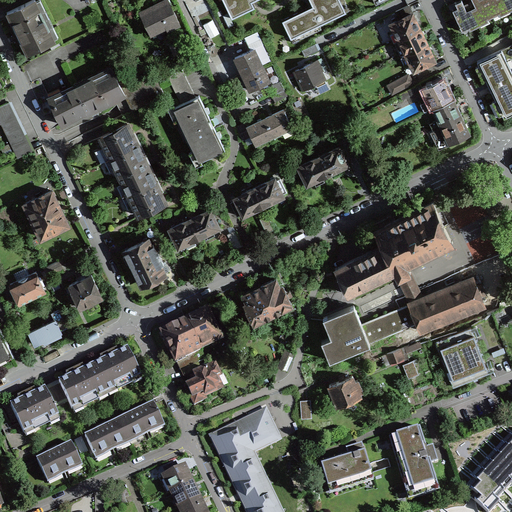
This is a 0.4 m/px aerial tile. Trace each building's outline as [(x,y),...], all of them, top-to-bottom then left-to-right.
[(19,37),(27,54),(55,41),(35,0),(30,0),(7,12),(19,37)] [(150,33),(164,26),(166,30),(179,23),(167,0),(160,0),(161,2),(149,8),(140,12),(141,13),(139,14),(143,22),(145,22),(150,33)] [(223,0),(232,17),(255,6),(252,1),(253,0),(223,0)] [(293,42),(322,28),(319,24),(349,10),(344,0),(310,0),(313,5),(310,6),(282,20),(293,42)] [(453,10),(462,28),(477,20),(469,3),(464,5),(462,0),(458,0),(455,2),(458,8),(456,9),(453,10)] [(469,3),(477,20),(492,13),(486,0),(473,0),(471,1),(469,3)] [(486,0),(492,13),(507,6),(504,0),(486,0)] [(400,19),(391,23),(399,39),(420,28),(413,15),(409,5),(396,11),(400,19)] [(420,28),(399,39),(406,54),(427,44),(421,31),(420,28)] [(261,40),(257,31),(245,37),(248,45),(261,40)] [(315,43),(302,50),(305,56),(318,50),(318,48),(315,43)] [(414,70),(435,60),(429,47),(427,44),(406,54),(414,70)] [(241,76),(263,66),(255,50),(233,60),(241,76)] [(505,119),(511,116),(511,73),(502,52),(478,64),(491,89),(505,119)] [(316,80),(323,77),(321,71),(320,71),(326,68),(321,58),(295,70),(304,88),(317,82),(316,80)] [(117,78),(112,66),(48,97),(53,107),(61,124),(124,94),(132,110),(164,95),(154,74),(130,86),(124,74),(117,78)] [(271,84),(263,66),(241,76),(249,94),(271,84)] [(168,77),(181,106),(196,99),(183,70),(168,77)] [(391,83),(396,91),(413,82),(408,74),(391,83)] [(420,82),(399,93),(402,99),(423,89),(428,99),(420,103),(424,111),(432,107),(453,97),(448,87),(444,78),(423,88),(420,82)] [(272,94),(275,101),(287,95),(284,88),(272,94)] [(441,125),(461,115),(457,105),(453,97),(432,107),(441,125)] [(181,106),(173,110),(199,164),(225,152),(199,98),(196,99),(181,106)] [(0,120),(10,141),(25,134),(13,110),(9,101),(0,105),(0,120)] [(265,118),(275,138),(294,130),(284,109),(265,118)] [(461,115),(441,125),(433,129),(438,140),(435,141),(439,149),(470,134),(466,125),(461,115)] [(248,127),(246,123),(244,124),(237,127),(243,139),(250,136),(255,148),(275,138),(265,118),(248,127)] [(101,136),(105,146),(99,149),(110,171),(116,168),(119,173),(123,183),(117,185),(128,208),(134,205),(138,215),(166,202),(149,168),(150,167),(145,157),(144,157),(128,123),(101,136)] [(18,157),(32,150),(25,134),(10,141),(18,157)] [(347,164),(339,146),(319,156),(327,174),(332,172),(347,164)] [(384,175),(377,162),(370,147),(363,151),(369,164),(376,179),(384,175)] [(327,174),(319,156),(299,166),(307,184),(311,182),(327,174)] [(384,175),(391,172),(385,158),(377,162),(384,175)] [(376,179),(369,164),(362,168),(369,183),(376,179)] [(254,187),(263,205),(267,203),(283,195),(274,177),(254,187)] [(242,213),(243,215),(247,213),(263,205),(254,187),(234,197),(235,199),(230,201),(237,215),(242,213)] [(41,237),(68,224),(58,203),(52,190),(25,203),(41,237)] [(337,266),(335,268),(336,270),(336,269),(347,291),(346,291),(347,294),(349,293),(349,292),(395,270),(398,277),(399,277),(410,272),(411,271),(407,264),(450,243),(451,243),(453,242),(452,240),(451,241),(433,203),(434,203),(433,201),(431,202),(379,227),(377,229),(376,228),(374,229),(375,231),(376,231),(383,245),(337,267),(337,266)] [(190,218),(199,236),(202,234),(218,226),(210,209),(190,218)] [(260,218),(267,232),(274,228),(268,215),(260,218)] [(186,242),(199,236),(190,218),(170,228),(180,249),(187,245),(186,242)] [(228,234),(234,247),(242,244),(235,230),(228,234)] [(151,245),(148,238),(125,250),(126,251),(123,254),(127,261),(131,262),(141,284),(165,273),(155,252),(157,251),(153,244),(151,245)] [(58,260),(44,267),(47,275),(62,268),(58,260)] [(34,292),(44,287),(36,271),(10,284),(19,303),(24,301),(36,295),(34,292)] [(410,272),(398,277),(409,302),(422,296),(410,272)] [(72,300),(76,298),(80,307),(87,303),(90,310),(98,306),(95,300),(102,296),(91,273),(69,284),(73,292),(69,294),(70,297),(72,300)] [(362,323),(354,304),(323,317),(331,336),(321,340),(330,360),(370,343),(370,342),(403,328),(409,344),(431,335),(428,327),(477,307),(480,315),(487,312),(473,276),(422,296),(409,302),(410,303),(362,323)] [(265,283),(259,285),(272,311),(280,307),(282,310),(292,305),(288,296),(291,294),(289,290),(286,291),(284,288),(284,287),(283,286),(282,286),(281,285),(280,286),(276,277),(265,283)] [(298,295),(307,299),(312,285),(304,281),(298,295)] [(263,316),(272,311),(259,285),(247,291),(243,293),(246,302),(246,303),(245,303),(245,304),(245,305),(245,306),(247,310),(244,312),(246,316),(250,315),(254,323),(264,318),(263,316)] [(70,326),(62,308),(51,313),(55,319),(29,332),(34,344),(43,340),(44,343),(53,338),(61,334),(60,332),(62,331),(61,330),(70,326)] [(221,337),(208,310),(197,315),(187,321),(200,348),(221,337)] [(200,348),(187,321),(171,328),(162,332),(169,346),(176,363),(177,363),(180,370),(205,359),(200,348)] [(0,327),(0,360),(13,354),(0,327)] [(453,385),(488,371),(471,328),(436,341),(453,385)] [(391,363),(403,358),(399,348),(387,353),(391,363)] [(11,406),(24,433),(59,416),(54,407),(68,400),(72,409),(141,376),(128,349),(119,353),(117,349),(100,357),(102,361),(85,370),(83,365),(66,373),(68,378),(59,382),(60,385),(50,390),(47,391),(45,389),(36,393),(34,389),(18,397),(20,401),(11,406)] [(285,351),(278,366),(286,370),(288,365),(293,355),(285,351)] [(412,361),(402,365),(407,377),(417,374),(412,361)] [(218,381),(222,379),(215,364),(194,374),(198,381),(187,385),(190,391),(193,396),(191,397),(195,404),(206,399),(204,396),(222,388),(218,381)] [(339,381),(329,385),(337,404),(360,395),(359,392),(363,391),(358,379),(354,380),(352,375),(339,381)] [(310,400),(300,400),(301,417),(311,417),(310,400)] [(165,425),(154,403),(142,409),(136,411),(147,434),(165,425)] [(283,440),(267,407),(209,435),(234,488),(246,511),(284,511),(256,453),(283,440)] [(14,433),(3,409),(0,410),(0,423),(6,436),(14,433)] [(119,420),(130,442),(147,434),(136,411),(125,417),(119,420)] [(130,442),(119,420),(108,425),(102,428),(113,450),(130,442)] [(438,486),(431,462),(438,460),(438,459),(435,460),(433,452),(431,445),(426,447),(420,427),(396,434),(397,435),(400,444),(395,446),(395,447),(395,446),(407,484),(407,485),(412,484),(415,493),(414,493),(415,494),(438,486)] [(113,450),(102,428),(91,434),(85,436),(96,459),(113,450)] [(508,511),(511,508),(511,440),(477,477),(481,481),(474,488),(481,495),(476,501),(487,511),(508,511)] [(361,441),(346,445),(348,452),(322,461),(331,491),(374,478),(365,447),(363,447),(361,441)] [(65,474),(82,465),(71,443),(60,448),(54,451),(65,474)] [(65,474),(54,451),(41,457),(37,460),(48,482),(65,474)] [(174,490),(192,481),(185,468),(184,465),(179,468),(176,461),(163,467),(166,474),(163,475),(168,484),(170,482),(174,490)] [(194,485),(192,481),(174,490),(171,491),(175,499),(177,498),(181,506),(200,497),(194,485)] [(206,511),(201,500),(200,497),(181,506),(179,507),(181,511),(206,511)]
